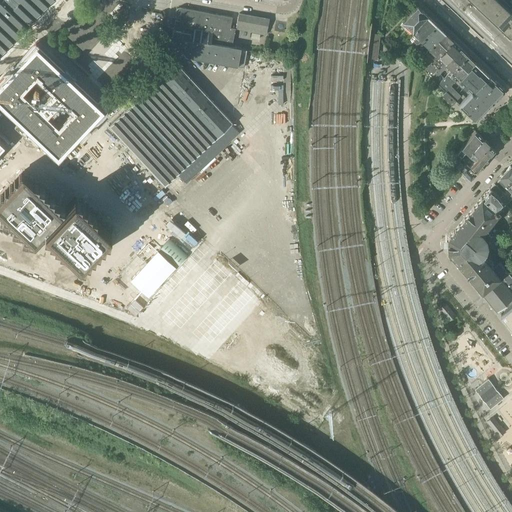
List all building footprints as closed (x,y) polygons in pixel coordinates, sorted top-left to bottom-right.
[(0,0),(0,52),(21,30),(50,0),(0,0)] [(479,0),(476,4),(483,10),(492,0),(479,0)] [(492,0),(483,10),(489,17),(504,1),(503,0),(492,0)] [(489,17),(496,23),(511,7),(504,1),(489,17)] [(410,34),(428,16),(422,10),(417,6),(400,24),(410,34)] [(236,29),(236,28),(230,27),(232,17),(180,7),(177,8),(176,10),(175,13),(176,15),(178,17),(180,18),(180,21),(175,20),(172,35),(170,37),(169,37),(183,52),(188,57),(244,67),(247,51),(247,50),(241,49),(241,48),(232,46),(232,43),(235,29),(236,29)] [(496,23),(502,29),(511,19),(511,7),(496,23)] [(239,13),(236,28),(236,29),(239,29),(266,35),(266,34),(265,34),(268,19),(239,13)] [(417,44),(436,24),(428,16),(410,34),(403,41),(408,46),(413,41),(417,44)] [(511,19),(502,29),(509,35),(511,32),(511,19)] [(444,32),(444,31),(442,29),(436,24),(417,44),(409,52),(417,60),(423,54),(442,34),(444,32)] [(389,36),(392,40),(397,35),(393,32),(389,36)] [(423,70),(452,40),(444,32),(442,34),(423,54),(417,60),(415,62),(423,70)] [(379,35),(370,34),(367,57),(376,58),(378,39),(379,35)] [(455,51),(460,47),(452,40),(423,70),(431,77),(455,51)] [(447,66),(452,70),(467,54),(460,47),(455,51),(431,77),(435,80),(438,84),(444,78),(439,74),(447,66)] [(0,85),(0,101),(26,125),(57,155),(101,109),(36,48),(0,85)] [(454,82),(475,61),(474,61),(476,60),(468,53),(467,54),(452,70),(444,78),(438,84),(446,92),(449,88),(451,86),(454,82)] [(476,62),(475,61),(457,80),(464,87),(482,68),(481,68),(476,62)] [(108,125),(126,144),(165,186),(232,123),(226,116),(204,92),(179,66),(176,62),(129,106),(109,125),(108,125)] [(489,74),(482,68),(464,87),(470,93),(471,93),(489,74)] [(495,80),(489,74),(471,93),(470,93),(459,105),(465,111),(466,110),(468,109),(495,80)] [(495,80),(468,109),(466,110),(474,119),(503,88),(495,80)] [(446,91),(456,101),(461,96),(451,86),(449,88),(446,92),(446,91)] [(456,101),(446,91),(446,92),(442,96),(452,105),(455,101),(456,101)] [(465,151),(469,154),(477,144),(482,138),(475,131),(455,155),(457,156),(458,155),(460,157),(465,151)] [(465,162),(465,163),(468,167),(489,145),(489,144),(482,138),(477,144),(469,154),(464,161),(465,162)] [(489,145),(468,167),(475,173),(494,150),(489,145)] [(463,165),(461,164),(459,162),(456,165),(470,179),(475,173),(468,167),(465,163),(463,165)] [(511,167),(510,166),(490,187),(489,187),(498,195),(499,195),(500,197),(508,188),(507,187),(511,183),(511,167)] [(201,185),(208,178),(203,172),(195,179),(201,185)] [(0,210),(3,213),(2,217),(8,218),(7,221),(13,223),(13,227),(18,228),(17,231),(23,232),(23,236),(28,237),(28,240),(34,242),(45,230),(81,263),(110,232),(75,198),(62,211),(63,208),(58,206),(58,203),(52,202),(53,199),(48,197),(48,194),(42,192),(43,189),(37,188),(38,184),(33,183),(22,173),(17,178),(14,177),(12,183),(8,188),(4,187),(3,193),(0,196),(0,210)] [(511,196),(511,183),(507,187),(508,188),(500,197),(504,202),(505,203),(510,198),(511,196)] [(489,188),(482,196),(497,210),(504,202),(500,197),(499,195),(498,195),(489,187),(489,188)] [(499,212),(497,210),(482,196),(481,197),(453,230),(448,237),(448,251),(453,258),(454,258),(496,310),(511,297),(511,276),(499,261),(493,265),(483,253),(484,252),(485,250),(486,249),(486,248),(486,246),(486,245),(486,243),(486,242),(486,240),(485,239),(485,237),(484,236),(483,235),(493,223),(491,221),(494,218),(498,213),(499,212)] [(439,308),(447,318),(453,313),(445,303),(439,308)] [(511,305),(500,315),(507,323),(511,318),(511,305)] [(474,389),(490,408),(503,398),(488,378),(474,389)] [(494,431),(498,436),(504,431),(500,426),(494,431)]
